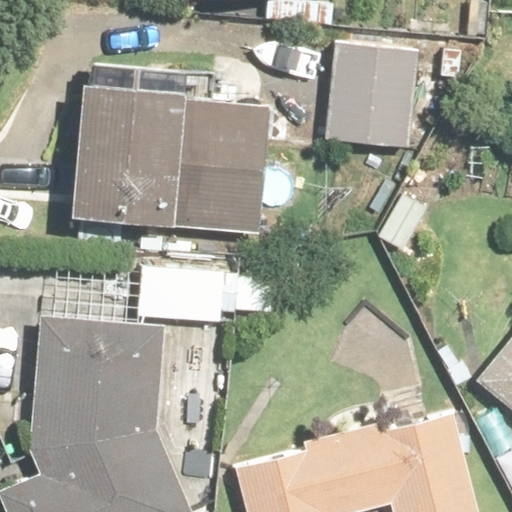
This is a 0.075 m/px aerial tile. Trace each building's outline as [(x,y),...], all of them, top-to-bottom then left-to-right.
[(28,0),(25,11),(134,46),(149,2),(152,36),(280,25),(277,0),(28,0)] [(350,84),(267,79),(259,189),(342,195),(350,84)] [(208,136),(11,128),(6,275),(202,282),(208,136)] [(280,275),(235,273),(233,316),(278,318),(280,275)] [(511,498),(511,313),(507,309),(407,422),(510,499),(511,498)] [(0,511),(99,511),(87,478),(98,365),(0,354),(0,511)] [(402,511),(389,458),(314,476),(231,493),(231,494),(160,511),(402,511)]
